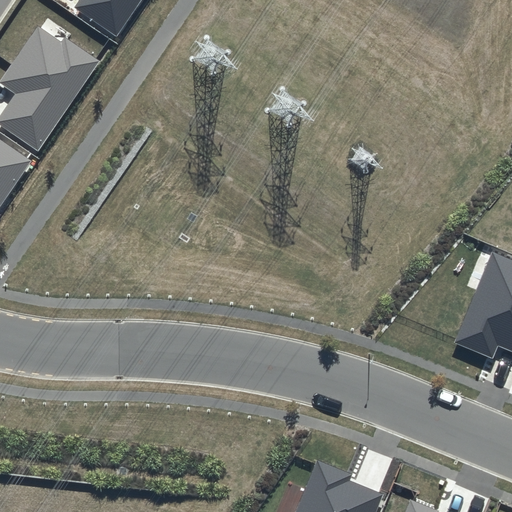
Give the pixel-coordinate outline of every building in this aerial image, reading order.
[(141,0),(79,0),(75,7),(117,36),(141,0)] [(62,43),(37,26),(0,80),(0,83),(15,94),(0,116),(0,125),(39,152),(101,61),(66,37),(62,43)] [(0,206),(31,161),(0,139),(0,206)] [(511,259),(492,251),(453,342),(493,359),(499,345),(511,350),(511,259)] [(351,474),(317,460),(295,511),(376,511),(383,495),(348,481),(351,474)] [(438,511),(439,511),(410,499),(404,511),(438,511)]
